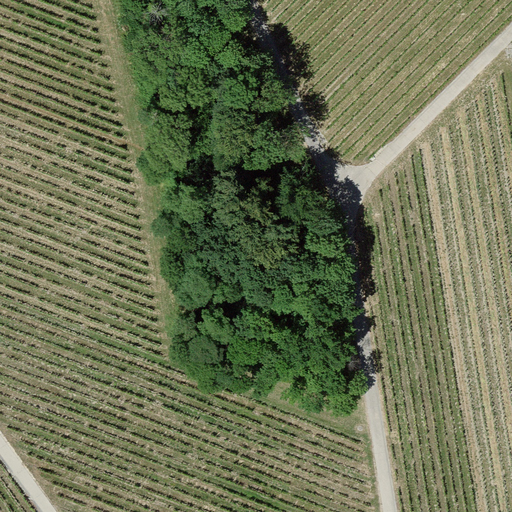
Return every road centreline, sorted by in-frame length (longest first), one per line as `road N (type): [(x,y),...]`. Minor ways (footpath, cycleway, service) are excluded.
road 1 (track): [(389,511),(339,200),(246,0)]
road 2 (track): [(339,200),(511,25)]
